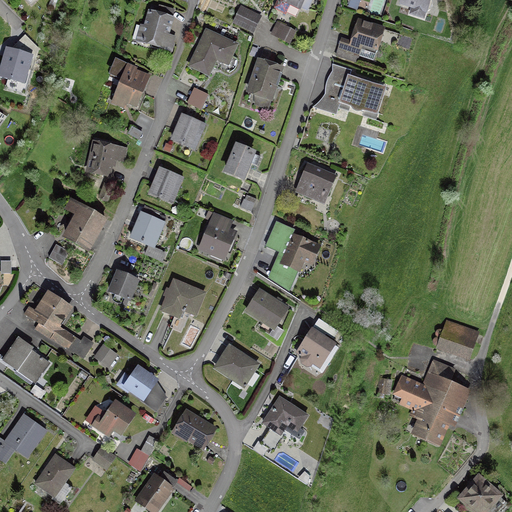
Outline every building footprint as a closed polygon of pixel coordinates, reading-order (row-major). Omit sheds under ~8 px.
[(276,0),(273,8),(285,14),(290,4),(298,8),(298,7),(305,11),(310,0),(276,0)] [(401,0),(401,3),(425,11),(427,11),(429,10),(431,2),(430,0),(429,0),(401,0)] [(141,42),(162,48),(173,11),(159,7),(156,15),(149,13),(141,42)] [(255,24),(258,18),(240,9),(237,16),(255,24)] [(237,16),(234,22),(252,31),(255,24),(237,16)] [(383,30),(358,21),(350,47),(359,50),(361,45),(376,50),(383,30)] [(292,35),(284,31),(279,39),(288,43),(292,35)] [(236,46),(206,32),(189,67),(207,76),(218,53),(230,58),(236,46)] [(6,47),(0,68),(0,77),(24,84),(32,54),(6,47)] [(274,88),(280,69),(258,62),(248,92),(253,94),(254,105),(266,109),(269,99),(267,99),(271,87),(274,88)] [(114,98),(135,107),(141,94),(138,92),(142,83),(138,81),(141,74),(134,71),(135,70),(119,63),(114,76),(122,79),(114,98)] [(360,83),(361,82),(348,78),(350,72),(332,66),(332,73),(330,81),(345,86),(340,102),(350,105),(349,108),(363,112),(363,110),(373,113),(381,89),(368,85),(368,86),(360,83)] [(339,89),(329,86),(326,91),(324,96),(320,101),(316,105),(332,110),(339,89)] [(200,110),(203,103),(190,97),(187,104),(200,110)] [(201,125),(181,117),(172,140),(191,148),(201,125)] [(131,128),(127,134),(137,140),(141,133),(131,128)] [(108,176),(114,148),(93,143),(90,158),(92,159),(89,172),(108,176)] [(172,147),(166,144),(163,150),(169,153),(172,147)] [(236,147),(226,172),(242,179),(249,163),(256,166),(259,158),(252,154),(236,147)] [(298,184),(299,185),(296,193),(311,199),(315,191),(324,195),(332,176),(306,165),(298,184)] [(179,178),(159,170),(149,193),(169,202),(179,178)] [(106,202),(112,187),(104,185),(99,199),(106,202)] [(243,200),(240,208),(250,212),(256,200),(247,196),(245,201),(243,200)] [(65,238),(86,250),(104,219),(72,201),(66,211),(77,217),(65,238)] [(164,224),(140,214),(130,238),(154,248),(164,224)] [(215,216),(212,224),(226,230),(230,222),(215,216)] [(294,230),(277,222),(267,246),(284,253),(294,230)] [(200,247),(225,257),(233,236),(209,226),(200,247)] [(310,244),(294,236),(282,264),(297,271),(304,256),(313,260),(318,248),(310,244)] [(55,245),(48,258),(61,265),(68,252),(55,245)] [(128,301),(137,280),(117,272),(109,293),(128,301)] [(171,291),(162,311),(181,319),(185,311),(195,315),(203,294),(173,282),(170,290),(171,291)] [(286,309),(259,292),(246,312),(263,322),(264,320),(274,327),(286,309)] [(39,315),(28,307),(23,314),(38,324),(35,329),(73,354),(81,342),(57,326),(69,308),(47,294),(46,295),(50,297),(39,315)] [(442,332),(444,332),(439,347),(467,357),(476,333),(445,322),(442,332)] [(331,344),(310,330),(296,353),(299,355),(298,356),(299,357),(300,356),(302,357),(300,360),(301,363),(306,367),(310,366),(312,362),(311,362),(315,356),(321,360),(331,344)] [(18,339),(4,358),(36,381),(48,364),(30,351),(31,349),(18,339)] [(244,383),(256,365),(229,348),(216,368),(233,379),(234,377),(244,383)] [(102,355),(98,360),(107,367),(115,356),(109,351),(105,356),(102,355)] [(402,379),(392,400),(413,409),(410,416),(421,421),(414,436),(436,445),(461,388),(449,382),(453,371),(433,363),(422,388),(402,379)] [(128,389),(142,399),(154,381),(137,369),(130,380),(124,375),(119,383),(119,387),(126,392),(128,389)] [(390,381),(379,379),(376,392),(387,395),(390,381)] [(36,397),(40,391),(34,387),(30,392),(36,397)] [(273,452),(283,436),(280,434),(287,422),(298,429),(306,416),(279,398),(262,424),(276,432),(275,435),(271,432),(269,433),(268,432),(260,444),(273,452)] [(119,434),(132,415),(115,404),(103,421),(99,418),(93,427),(108,437),(113,429),(119,434)] [(187,439),(202,448),(214,430),(201,422),(200,425),(198,423),(199,421),(186,412),(176,428),(188,436),(187,439)] [(376,412),(375,418),(385,420),(387,414),(376,412)] [(23,415),(4,442),(22,455),(31,443),(35,446),(46,431),(23,415)] [(140,451),(149,456),(156,443),(147,438),(140,451)] [(105,469),(114,457),(101,449),(93,461),(105,469)] [(128,464),(140,471),(149,456),(140,451),(136,449),(128,464)] [(292,473),(298,463),(282,453),(278,454),(273,460),(292,473)] [(62,485),(73,469),(55,456),(35,484),(51,496),(60,483),(62,485)] [(172,489),(171,488),(176,482),(163,473),(159,479),(154,476),(136,502),(142,506),(147,499),(158,507),(172,489)] [(299,477),(303,482),(308,478),(304,473),(299,477)] [(497,491),(496,490),(494,489),(491,489),(478,478),(460,499),(474,511),(498,511),(506,504),(498,497),(499,496),(498,495),(498,494),(497,491)]
